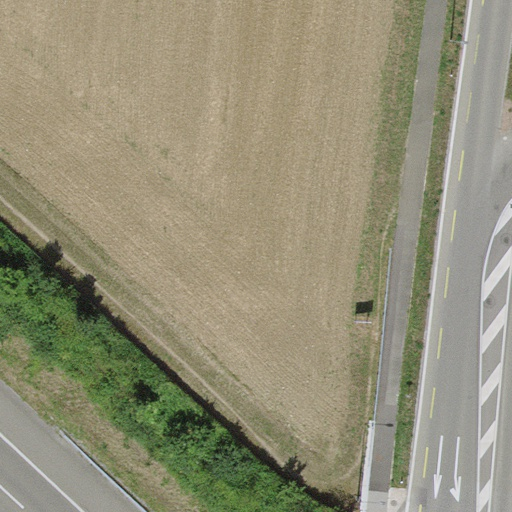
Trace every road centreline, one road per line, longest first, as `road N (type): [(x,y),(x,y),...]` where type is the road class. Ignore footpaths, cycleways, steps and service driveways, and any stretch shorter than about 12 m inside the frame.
road 1 (secondary): [(511,149),(473,511)]
road 2 (track): [(0,217),(265,463)]
